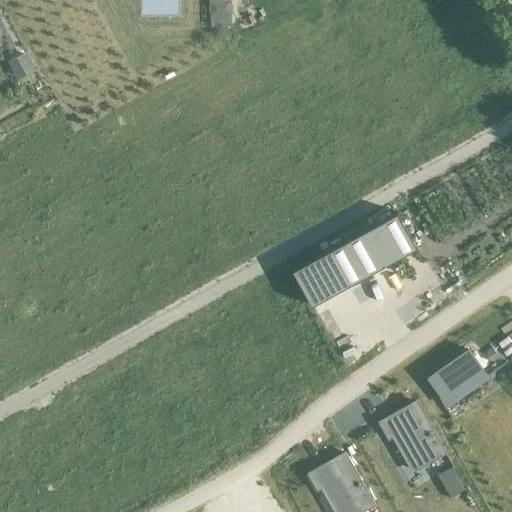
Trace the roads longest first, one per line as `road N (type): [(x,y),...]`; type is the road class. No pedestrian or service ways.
road 1 (tertiary): [(17,392),(511,114)]
road 2 (residential): [(511,273),(330,398),(264,460),(173,511)]
